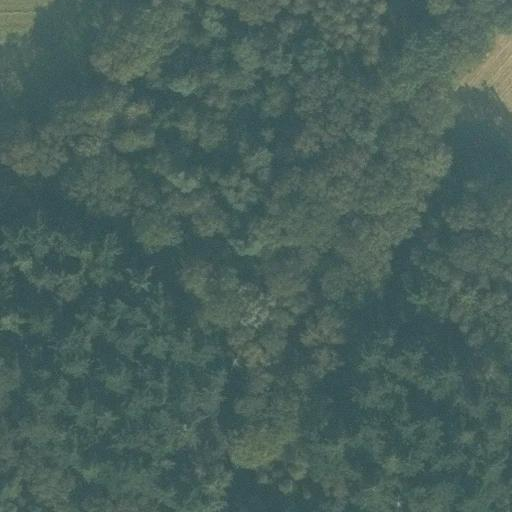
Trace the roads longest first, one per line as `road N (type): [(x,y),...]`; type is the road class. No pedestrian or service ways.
road 1 (track): [(189,511),(213,490),(273,385),(341,190),(379,127),(492,0)]
road 2 (track): [(379,127),(253,119),(164,88),(122,55)]
